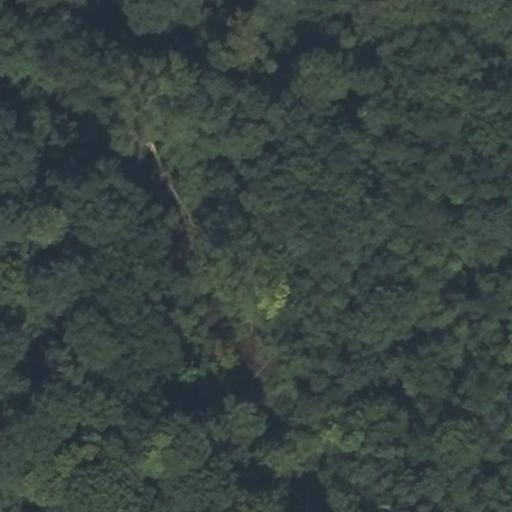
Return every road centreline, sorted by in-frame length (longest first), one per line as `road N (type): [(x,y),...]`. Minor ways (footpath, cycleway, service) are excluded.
road 1 (track): [(503,511),(421,328),(372,138)]
road 2 (track): [(372,138),(0,31)]
road 3 (track): [(499,0),(403,56),(372,138)]
